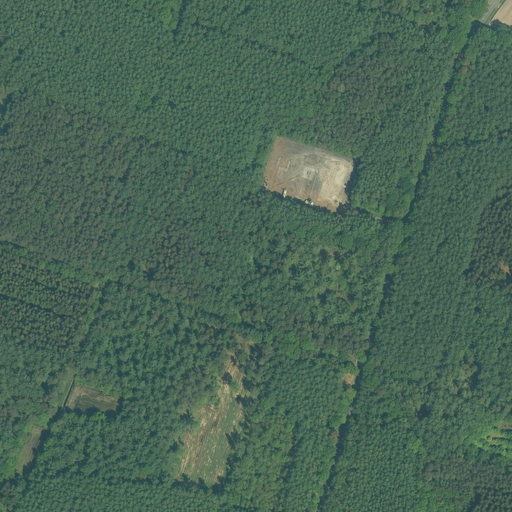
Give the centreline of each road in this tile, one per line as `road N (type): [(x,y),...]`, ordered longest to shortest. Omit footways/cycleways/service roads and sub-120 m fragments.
road 1 (tertiary): [(320,511),(464,50),(496,0)]
road 2 (track): [(0,244),(363,370)]
road 3 (track): [(102,280),(44,431)]
